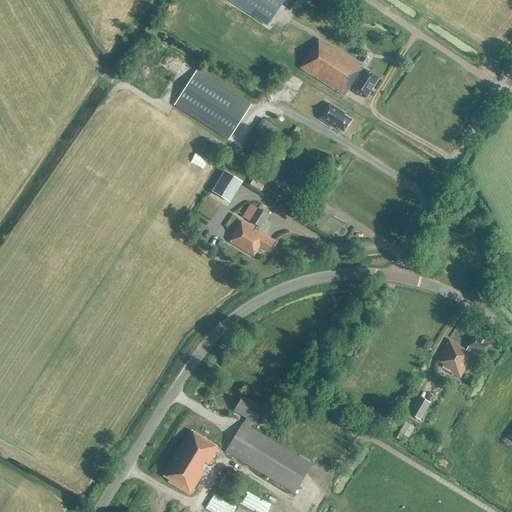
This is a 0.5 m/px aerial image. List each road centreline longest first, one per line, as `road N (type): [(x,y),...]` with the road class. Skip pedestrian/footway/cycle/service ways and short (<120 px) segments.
road 1 (unclassified): [(99,511),(192,364),(225,326),(294,285),(397,276)]
road 2 (track): [(365,0),(499,87)]
road 3 (unclassified): [(511,335),(448,290),(397,276)]
